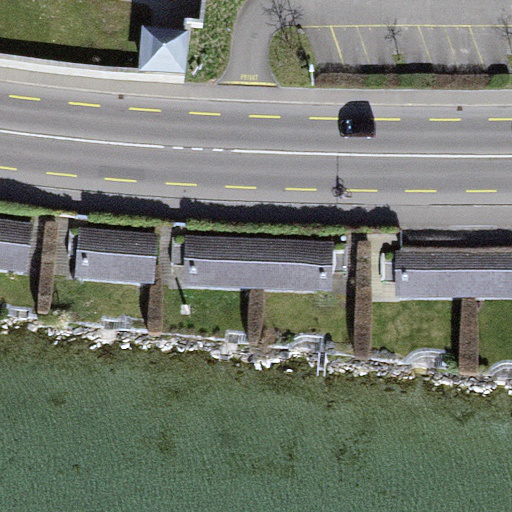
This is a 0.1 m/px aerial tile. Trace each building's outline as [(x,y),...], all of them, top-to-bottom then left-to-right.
[(193,37),(148,34),(145,79),(190,82),(193,37)] [(32,223),(0,220),(0,272),(30,275),(32,223)] [(157,235),(79,229),(75,281),(153,287),(157,235)] [(335,240),(186,237),(183,289),(333,293),(335,240)] [(511,248),(396,249),(396,298),(511,297),(511,248)]
